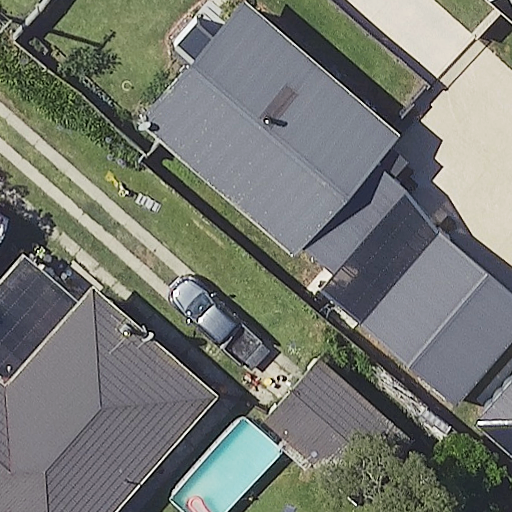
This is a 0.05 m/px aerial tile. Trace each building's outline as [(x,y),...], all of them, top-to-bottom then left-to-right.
[(251,0),(240,0),(142,116),(297,246),(400,125),(251,0)] [(511,0),(488,0),(494,9),(510,0),(511,0)] [(511,331),(511,288),(442,226),(360,316),(452,398),(511,331)] [(0,372),(0,511),(113,511),(221,392),(95,280),(7,378),(0,372)] [(419,433),(320,350),(265,414),(364,498),(419,433)] [(511,409),(507,406),(479,437),(511,465),(511,409)]
